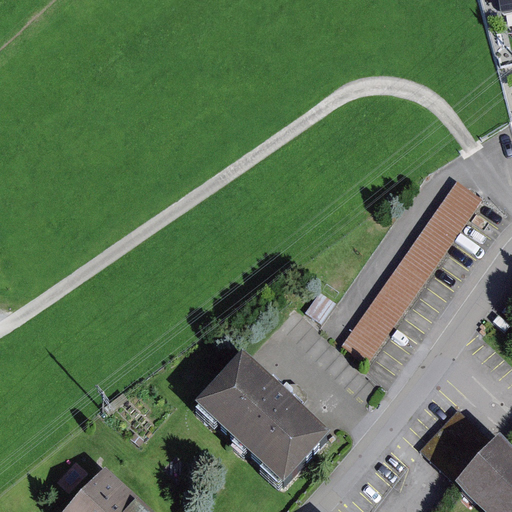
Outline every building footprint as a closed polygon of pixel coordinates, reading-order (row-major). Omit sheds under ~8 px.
[(511,0),(494,0),(497,14),(511,10),(511,0)] [(367,370),(482,203),(456,186),(341,352),(367,370)] [(307,316),(322,326),(336,306),(322,295),(307,316)] [(284,489),(329,438),(238,358),(193,408),(284,489)] [(511,511),(511,451),(498,439),(464,477),(495,505),(488,511),(511,511)] [(142,511),(101,474),(65,511),(142,511)]
